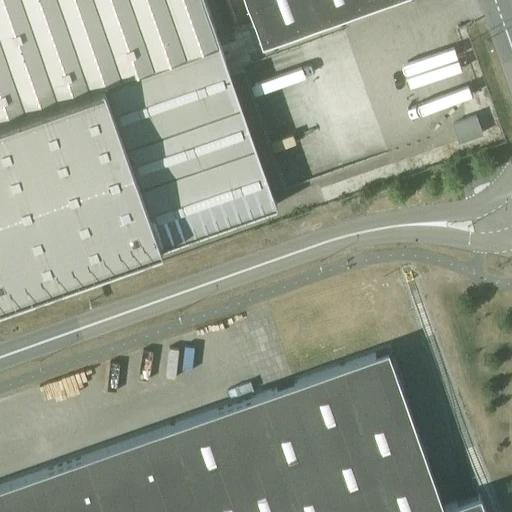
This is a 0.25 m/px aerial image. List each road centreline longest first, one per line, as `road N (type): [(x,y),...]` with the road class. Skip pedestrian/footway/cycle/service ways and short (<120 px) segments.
road 1 (unclassified): [(511,211),(471,225),(389,226),(331,240),(0,356)]
road 2 (unknown): [(0,434),(250,345)]
